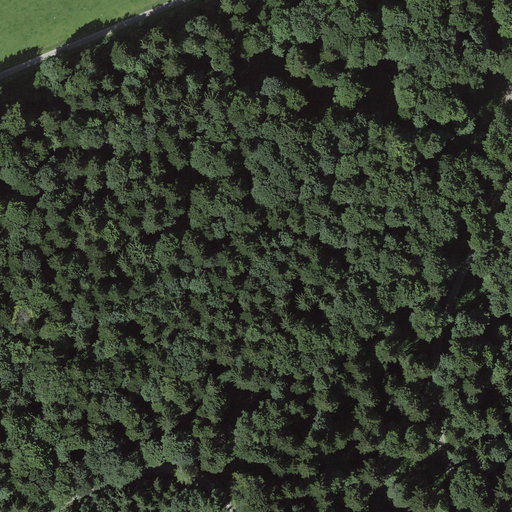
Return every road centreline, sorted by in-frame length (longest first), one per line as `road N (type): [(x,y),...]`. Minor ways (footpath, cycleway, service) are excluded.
road 1 (track): [(378,0),(389,20),(388,98),(338,163),(342,231),(334,264),(270,392),(217,450)]
road 2 (track): [(511,163),(436,342),(435,404),(464,511)]
road 3 (track): [(0,76),(180,0)]
road 4 (track): [(41,511),(217,450)]
